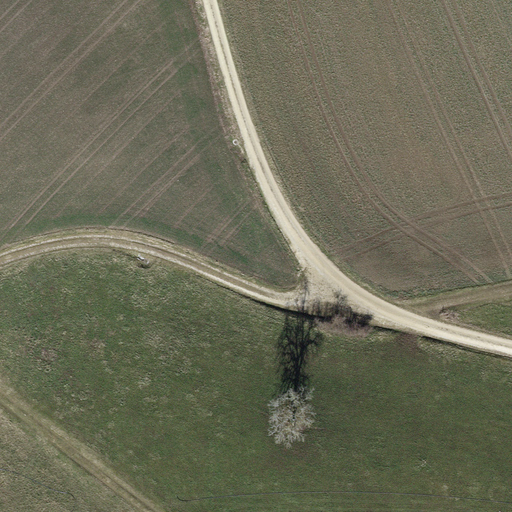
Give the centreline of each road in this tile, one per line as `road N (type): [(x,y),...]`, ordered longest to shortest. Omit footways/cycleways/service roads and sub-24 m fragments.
road 1 (track): [(212,0),(252,147),(325,274),(392,311),(511,342)]
road 2 (track): [(325,274),(289,299),(123,243),(0,259)]
road 3 (track): [(0,391),(148,511)]
